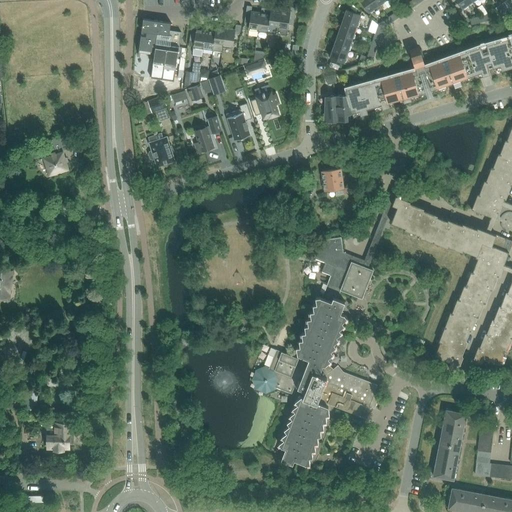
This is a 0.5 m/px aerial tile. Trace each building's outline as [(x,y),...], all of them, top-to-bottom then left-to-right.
[(379,5),(375,0),(360,0),(369,13),(379,5)] [(456,0),(458,2),(462,9),(473,2),(471,0),(456,0)] [(409,2),(399,10),(403,15),(413,8),(409,2)] [(477,8),(482,16),(483,15),(484,22),(498,18),(497,12),(488,14),(482,5),(477,8)] [(261,13),(258,32),(267,33),(271,9),(264,8),(263,13),(261,13)] [(509,8),(497,12),(498,18),(511,14),(509,8)] [(271,9),(267,33),(277,34),(278,29),(280,10),(274,9),(271,9)] [(246,10),(244,23),(249,23),(248,30),(256,31),(258,32),(261,13),(258,12),(251,11),(246,10)] [(278,29),(277,34),(287,36),(287,31),(288,24),(293,25),(295,12),(290,11),(290,12),(280,10),(278,29)] [(347,10),(342,22),(357,27),(361,15),(347,10)] [(399,10),(389,17),(392,22),(403,15),(399,10)] [(483,15),(482,16),(469,19),(471,25),(484,22),(483,15)] [(389,17),(379,24),(384,28),(392,22),(389,17)] [(140,36),(138,56),(138,57),(139,53),(150,54),(150,58),(151,54),(152,54),(154,55),(151,78),(174,81),(177,56),(179,47),(181,32),(175,31),(170,31),(171,23),(143,19),(140,36)] [(342,22),(338,34),(353,39),(357,27),(342,22)] [(378,24),(375,34),(381,36),(384,28),(379,24),(378,24)] [(206,30),(203,49),(212,51),(216,27),(209,26),(208,31),(206,30)] [(216,27),(212,51),(222,52),(223,47),(225,28),(216,27)] [(191,28),(189,44),(194,45),(193,48),(193,53),(202,54),(203,49),(206,30),(203,30),(196,29),(196,28),(191,28)] [(225,28),(223,47),(225,47),(233,48),(235,34),(240,34),(240,30),(235,29),(228,28),(225,28)] [(424,64),(421,65),(422,68),(423,69),(431,91),(438,88),(440,92),(447,89),(446,85),(453,83),(454,87),(461,84),(460,80),(460,81),(460,80),(481,72),(483,76),(490,74),(488,70),(489,70),(487,64),(491,63),(492,69),(500,66),(502,70),(509,68),(511,67),(511,33),(508,35),(483,42),(425,63),(426,63),(424,64)] [(338,34),(334,46),(349,51),(353,39),(338,34)] [(375,34),(371,45),(377,48),(381,36),(375,34)] [(371,45),(367,57),(373,59),(377,48),(371,45)] [(349,51),(334,46),(330,58),(344,63),(349,51)] [(410,53),(415,66),(415,67),(415,66),(417,65),(423,62),(424,64),(426,63),(425,63),(421,49),(410,53)] [(254,61),(264,57),(265,52),(255,50),(254,61)] [(373,59),(367,57),(361,55),(358,63),(373,59)] [(194,61),(193,71),(200,72),(201,62),(194,61)] [(254,64),(245,67),(248,75),(256,72),(254,64)] [(415,67),(415,66),(344,86),(345,90),(346,95),(351,113),(351,114),(359,111),(360,115),(368,113),(367,109),(374,107),(375,111),(382,109),(381,105),(403,99),(404,103),(419,99),(418,95),(426,92),(418,65),(417,65),(415,66),(415,67)] [(200,81),(208,78),(209,69),(201,68),(200,81)] [(184,86),(199,81),(200,72),(193,71),(186,71),(184,86)] [(335,74),(325,77),(327,85),(337,82),(335,74)] [(225,88),(221,76),(220,75),(208,79),(213,92),(225,88)] [(204,97),(200,85),(187,89),(192,101),(204,97)] [(257,98),(250,100),(255,116),(262,113),(264,118),(268,116),(269,117),(278,114),(275,105),(279,103),(276,94),(272,95),(271,92),(256,96),(257,98)] [(336,96),(338,121),(348,120),(348,114),(351,113),(346,95),(336,96)] [(148,101),(151,111),(152,113),(167,108),(163,96),(148,101)] [(328,122),(338,121),(336,96),(325,97),(328,122)] [(240,109),(226,114),(235,140),(250,135),(245,120),(252,118),(247,103),(239,106),(240,109)] [(221,130),(217,117),(207,120),(209,126),(207,126),(194,131),(197,142),(194,143),(197,153),(214,147),(209,134),(221,130)] [(511,204),(510,204),(503,201),(504,199),(505,200),(511,185),(511,127),(507,141),(505,140),(500,154),(498,154),(493,168),(491,167),(486,181),(484,181),(479,195),(477,194),(471,209),(491,217),(486,231),(477,228),(477,229),(463,224),(463,223),(462,225),(448,219),(448,221),(437,216),(437,215),(423,209),(424,208),(409,203),(410,201),(401,198),(396,196),(392,205),(397,207),(392,221),(391,223),(405,228),(405,229),(419,235),(418,236),(447,247),(448,246),(462,251),(463,250),(476,256),(476,258),(478,259),(473,272),(471,272),(466,286),(464,285),(459,300),(457,299),(452,313),(450,313),(439,342),(440,342),(435,356),(450,362),(448,367),(457,371),(460,365),(463,357),(461,356),(467,342),(466,342),(470,331),(471,331),(477,317),(478,318),(484,303),(485,304),(489,295),(491,290),(492,290),(498,276),(499,277),(502,269),(507,270),(511,272),(511,282),(507,292),(506,292),(500,306),(499,306),(493,320),(492,319),(486,333),(485,333),(480,347),(478,346),(473,360),(482,364),(484,359),(499,365),(505,351),(506,351),(511,338),(511,337),(511,268),(509,267),(504,265),(511,243),(511,240),(506,239),(490,232),(493,222),(494,220),(497,213),(499,213),(502,205),(506,207),(509,208),(511,208),(511,204)] [(150,142),(149,142),(151,151),(149,151),(148,154),(150,158),(152,160),(154,159),(157,167),(175,161),(172,151),(174,151),(172,145),(170,146),(169,141),(167,136),(163,137),(161,132),(148,137),(150,142)] [(71,134),(64,136),(68,148),(75,146),(72,136),(71,134)] [(51,154),(43,157),(49,175),(69,169),(63,152),(63,150),(61,143),(53,145),(55,151),(51,153),(51,154)] [(340,169),(322,171),(325,192),(335,190),(336,196),(349,193),(348,188),(343,189),(340,169)] [(252,378),(252,379),(255,386),(256,389),(266,392),(276,389),(276,388),(292,394),(295,387),(306,390),(303,398),(301,397),(295,402),(298,405),(292,409),(295,412),(290,416),(292,419),(287,423),(289,426),(284,430),(286,433),(281,437),(284,440),(279,444),(281,447),(285,449),(281,460),(287,462),(293,464),(294,460),(305,465),(310,464),(309,458),(313,457),(312,451),(315,450),(314,444),(318,443),(317,437),(321,436),(320,430),(324,429),(323,423),(327,422),(326,416),(329,415),(328,407),(327,407),(328,403),(367,419),(370,413),(367,411),(369,407),(374,409),(378,398),(373,396),(377,385),(343,372),(340,368),(338,365),(333,368),(328,362),(330,360),(328,357),(333,353),(331,351),(336,346),(334,344),(339,339),(336,336),(341,332),(339,329),(344,325),(342,322),(347,318),(344,314),(340,313),(345,302),(337,299),(341,290),(362,299),(373,270),(368,268),(387,219),(392,221),(397,207),(392,205),(396,196),(390,194),(364,260),(348,254),(343,252),(341,237),(321,240),(314,258),(325,262),(323,267),(322,271),(331,275),(329,280),(322,298),(320,297),(316,298),(317,304),(313,305),(314,311),(310,312),(311,318),(308,319),(308,325),(305,326),(306,332),(302,333),(303,339),(299,340),(300,346),(296,347),(297,355),(299,355),(298,358),(276,350),(269,367),(265,365),(255,369),(252,378)] [(305,204),(306,216),(314,215),(312,203),(305,204)] [(0,297),(11,299),(14,270),(0,268),(0,297)] [(341,332),(336,336),(339,339),(343,345),(349,331),(344,325),(339,329),(341,332)] [(35,365),(33,373),(45,376),(47,368),(35,365)] [(23,412),(35,414),(38,393),(26,392),(23,412)] [(70,413),(83,414),(84,395),(71,394),(70,413)] [(433,476),(454,480),(466,413),(446,409),(433,476)] [(73,422),(47,422),(47,444),(54,444),(54,449),(63,449),(63,444),(73,444),(73,422)] [(480,429),(479,442),(491,443),(493,431),(480,429)] [(448,508),(469,511),(511,511),(511,499),(452,488),(448,508)]
